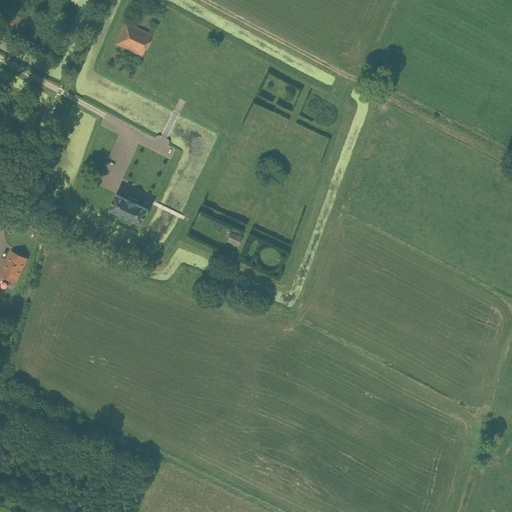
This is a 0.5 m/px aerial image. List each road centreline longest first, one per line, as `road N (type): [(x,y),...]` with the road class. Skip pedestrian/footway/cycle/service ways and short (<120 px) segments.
road 1 (track): [(348,77),(511,164)]
road 2 (track): [(203,0),(348,77)]
